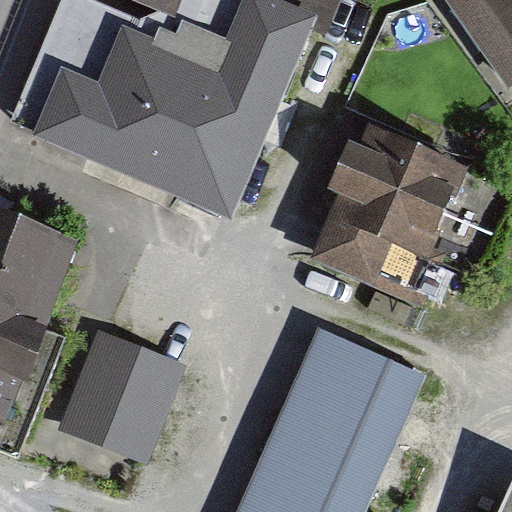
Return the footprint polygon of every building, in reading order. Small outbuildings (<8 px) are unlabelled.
[(128,0),(115,35),(97,27),(48,149),(236,224),(315,27),(341,38),(356,0),(128,0)] [(511,0),(440,0),(511,92),(511,0)] [(34,73),(19,119),(39,126),(54,80),(34,73)] [(475,176),(366,135),(358,156),(346,152),(325,207),(342,213),(318,277),(380,300),(422,316),(475,176)] [(75,249),(0,222),(0,454),(3,455),(75,249)] [(320,340),(242,511),(371,511),(427,388),(320,340)] [(191,382),(102,341),(58,436),(147,477),(191,382)] [(511,511),(511,492),(503,511),(511,511)]
